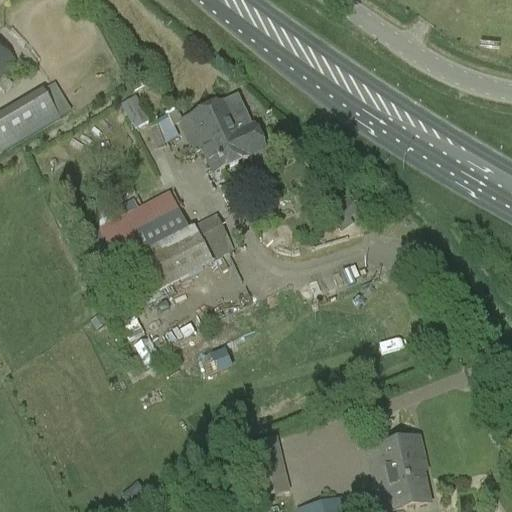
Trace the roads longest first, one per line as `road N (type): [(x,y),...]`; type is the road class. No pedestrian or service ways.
road 1 (unclassified): [(511,378),(418,257),(382,247),(311,272),(283,270),(267,261),(248,221)]
road 2 (primary): [(511,194),(224,0)]
road 3 (unclassified): [(511,92),(420,61),(336,0)]
